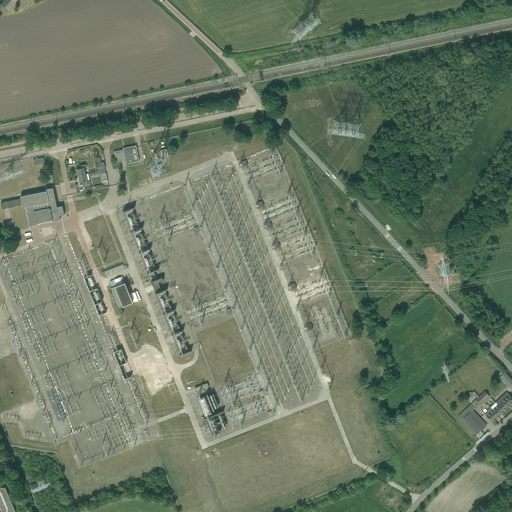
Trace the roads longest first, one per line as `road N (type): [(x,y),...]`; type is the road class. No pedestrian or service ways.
road 1 (unclassified): [(511,369),(255,96)]
road 2 (unclassified): [(0,154),(255,96)]
road 3 (tertiary): [(410,511),(511,418)]
road 4 (unclassified): [(162,0),(255,96)]
